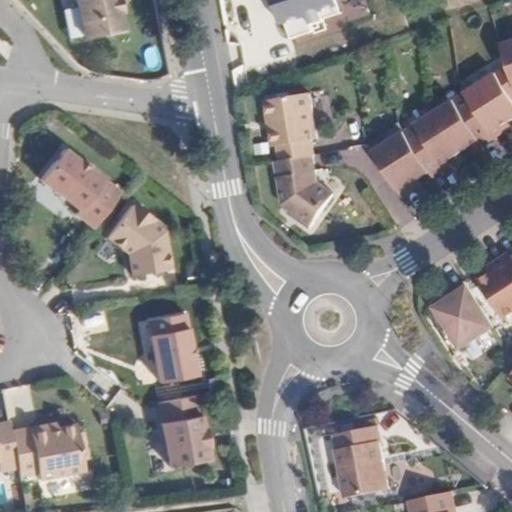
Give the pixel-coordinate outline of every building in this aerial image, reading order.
[(71,0),(79,34),(114,27),(111,10),(112,10),(110,0),(71,0)] [(276,0),(288,30),(339,11),(336,3),(343,0),(276,0)] [(510,70),(511,76),(511,39),(501,43),(510,70)] [(501,77),(511,94),(511,76),(510,70),(501,77)] [(401,135),(373,154),(390,181),(411,173),(411,175),(447,164),(445,158),(476,138),(480,144),(505,129),(502,123),(511,116),(511,94),(501,77),(441,112),(437,104),(429,109),(433,117),(405,134),(400,125),(397,127),(401,135)] [(272,146),(274,160),(308,154),(306,140),(311,140),(303,93),(259,100),(260,118),(265,118),(265,127),(263,127),(266,146),(272,146)] [(92,227),(119,191),(62,146),(38,178),(78,208),(74,213),(92,227)] [(278,205),(294,215),(293,219),(308,229),(330,194),(312,183),(308,154),(274,160),(269,161),(278,205)] [(407,180),(412,178),(411,175),(411,173),(390,181),(392,184),(407,180)] [(392,184),(398,193),(411,185),(407,180),(392,184)] [(380,205),(407,224),(418,209),(390,190),(380,205)] [(153,218),(133,203),(130,205),(129,204),(104,236),(125,252),(127,274),(167,270),(162,229),(151,222),(153,218)] [(511,241),(501,249),(511,266),(511,241)] [(511,305),(511,266),(501,249),(487,258),(491,263),(474,274),(500,314),(511,305)] [(489,320),(460,274),(446,283),(449,287),(428,300),(455,342),(489,320)] [(194,372),(182,311),(145,319),(157,380),(194,372)] [(202,426),(195,394),(156,401),(168,463),(208,456),(206,444),(208,443),(205,426),(202,426)] [(367,408),(322,420),(335,483),(381,472),(367,408)] [(0,467),(16,464),(9,429),(7,420),(0,420),(0,467)] [(16,464),(17,472),(34,469),(35,476),(82,467),(74,421),(29,430),(27,425),(9,429),(16,464)] [(400,497),(403,511),(444,511),(438,488),(400,497)]
